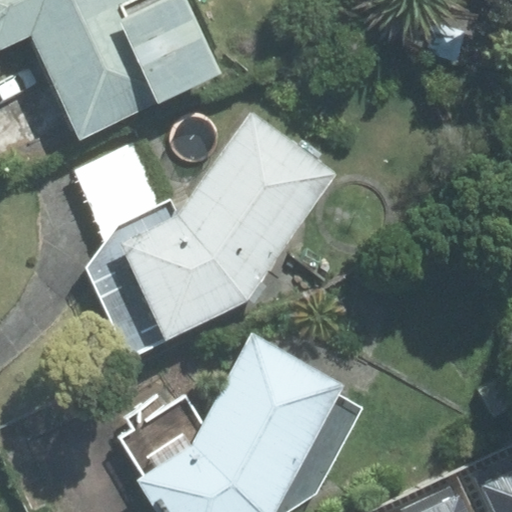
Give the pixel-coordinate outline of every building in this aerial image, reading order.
[(0,0),(0,45),(21,36),(68,140),(213,75),(179,0),(144,0),(127,8),(123,0),(0,0)] [(511,0),(482,0),(482,24),(511,24),(511,0)] [(120,359),(243,302),(334,172),(244,110),(173,211),(136,130),(56,167),(92,245),(72,254),(120,359)] [(186,431),(129,467),(157,511),(258,511),(266,507),(337,373),(247,321),(186,431)] [(511,511),(511,469),(480,484),(493,511),(511,511)] [(470,511),(462,493),(456,496),(451,486),(402,509),(402,511),(470,511)]
